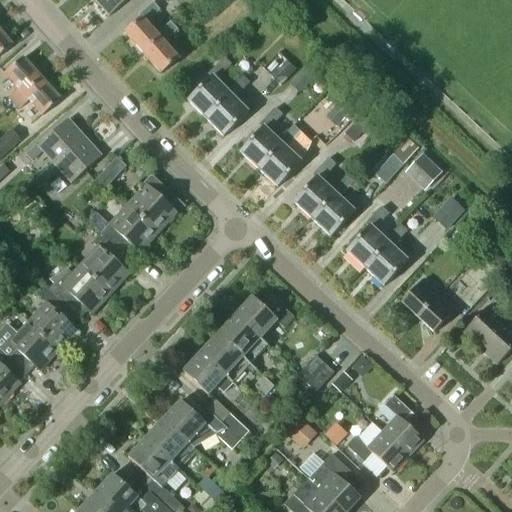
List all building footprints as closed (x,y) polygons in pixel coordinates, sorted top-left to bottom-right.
[(93,0),(92,1),(108,19),(129,0),(93,0)] [(158,41),(156,38),(145,27),(160,14),(151,4),(136,17),(140,21),(123,36),(141,57),(158,41)] [(158,41),(141,57),(159,77),(177,61),(163,45),(176,33),(170,25),(156,38),(158,41)] [(0,36),(0,56),(10,49),(0,36)] [(12,106),(39,81),(20,60),(2,76),(16,91),(6,100),(12,106)] [(186,104),(204,123),(230,98),(225,93),(215,83),(232,67),(224,61),(209,77),(212,80),(186,104)] [(287,62),(272,78),(280,86),(296,71),(287,62)] [(306,67),(289,85),(299,94),(316,77),(306,67)] [(230,98),(204,123),(222,141),(247,116),(233,102),(250,85),(242,77),(225,93),(230,98)] [(39,81),(12,106),(17,112),(26,104),(40,119),(58,102),(39,81)] [(342,101),(326,118),(336,127),(342,121),(347,126),(357,115),(342,101)] [(239,155),(257,172),(280,147),(278,145),(267,135),(283,118),(274,110),(258,128),(261,131),(239,155)] [(367,128),(359,120),(344,135),(353,143),(367,128)] [(52,167),(83,141),(67,123),(37,150),(35,148),(24,158),(30,165),(41,155),(52,167)] [(280,147),(257,172),(275,189),(298,164),(285,152),(300,135),(293,129),(278,145),(280,147)] [(8,132),(0,138),(0,159),(18,143),(8,132)] [(386,186),(419,150),(404,136),(371,172),(386,186)] [(83,141),(52,167),(41,177),(47,183),(58,174),(70,187),(100,160),(83,141)] [(422,155),(405,174),(425,192),(442,173),(422,155)] [(125,168),(116,159),(95,183),(105,191),(125,168)] [(291,205),(310,222),(333,197),(330,194),(320,184),(335,168),(327,161),(312,177),(314,179),(291,205)] [(3,166),(0,168),(0,186),(12,175),(3,166)] [(176,218),(170,212),(176,204),(185,212),(185,211),(146,174),(145,176),(149,180),(139,191),(135,187),(130,193),(136,198),(126,209),(157,238),(176,218)] [(40,189),(47,183),(41,177),(34,183),(40,189)] [(333,197),(310,222),(328,240),(352,214),(338,202),(354,185),(346,178),(330,194),(333,197)] [(451,199),(432,218),(447,232),(465,212),(451,199)] [(157,238),(126,209),(99,238),(129,264),(137,255),(139,257),(157,238)] [(345,253),(364,271),(387,246),(384,244),(374,233),(389,217),(381,210),(365,227),(367,229),(345,253)] [(96,214),(89,222),(99,231),(107,223),(96,214)] [(387,246),(364,271),(383,289),(406,263),(393,251),(407,235),(399,228),(384,244),(387,246)] [(97,250),(79,271),(108,298),(120,285),(127,278),(121,273),(129,264),(99,238),(92,246),(97,250)] [(42,291),(77,321),(85,313),(90,318),(108,298),(79,271),(73,277),(67,271),(51,281),(55,285),(49,292),(45,288),(42,291)] [(401,306),(416,320),(437,299),(421,284),(401,306)] [(26,328),(56,356),(75,336),(69,330),(77,321),(42,291),(38,296),(51,308),(48,312),(44,308),(26,328)] [(437,299),(416,320),(432,335),(452,313),(437,299)] [(250,301),(233,320),(259,344),(275,326),(283,333),(293,323),(269,302),(261,311),(250,301)] [(463,334),(480,351),(505,324),(488,308),(463,334)] [(233,320),(215,339),(249,368),(266,350),(259,344),(233,320)] [(511,350),(511,330),(505,324),(480,351),(497,367),(511,350)] [(0,357),(25,379),(32,370),(38,375),(56,356),(26,328),(19,336),(8,327),(0,335),(0,357)] [(249,368),(215,339),(199,357),(231,386),(243,373),(250,379),(255,374),(249,368)] [(348,372),(360,382),(375,365),(362,354),(348,372)] [(0,408),(0,409),(18,389),(17,388),(25,379),(0,357),(0,408)] [(231,386),(199,357),(181,376),(206,399),(217,388),(224,395),(231,386)] [(316,357),(299,376),(317,393),(334,373),(316,357)] [(344,373),(332,385),(341,394),(353,381),(344,373)] [(265,398),(273,389),(262,379),(254,388),(265,398)] [(396,419),(382,434),(408,459),(423,443),(403,423),(411,414),(393,398),(384,407),(396,419)] [(205,412),(197,421),(179,404),(160,424),(192,452),(195,450),(214,438),(230,453),(239,443),(220,426),(205,412)] [(220,426),(239,443),(247,435),(228,418),(220,426)] [(303,420),(289,436),(303,449),(317,432),(303,420)] [(176,470),(192,452),(160,424),(143,442),(176,470)] [(335,427),(325,437),(335,446),(344,436),(335,427)] [(408,459),(382,434),(367,450),(355,438),(346,448),(364,464),(372,455),(393,475),(408,459)] [(140,474),(132,482),(165,511),(177,511),(181,508),(161,491),(178,472),(176,470),(143,442),(126,461),(140,474)] [(276,454),(267,464),(274,470),(282,461),(276,454)] [(309,483),(340,511),(349,511),(360,500),(341,482),(349,473),(332,457),(323,466),(324,468),(309,483)] [(147,511),(165,511),(132,482),(125,490),(111,477),(94,496),(110,511),(141,511),(145,509),(147,511)] [(221,492),(209,481),(201,489),(213,500),(221,492)] [(340,511),(309,483),(295,499),(293,497),(284,507),(289,511),(340,511)] [(110,511),(94,496),(79,511),(110,511)]
